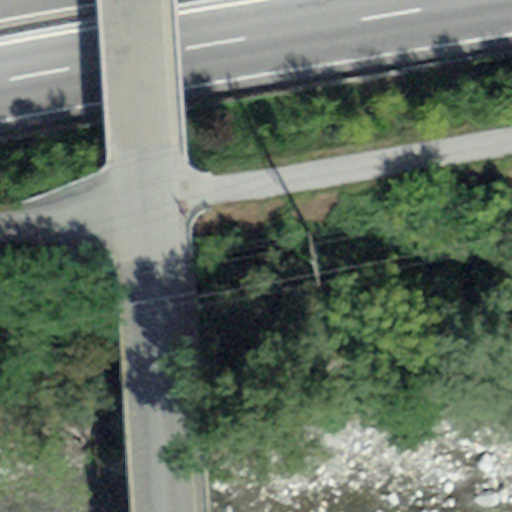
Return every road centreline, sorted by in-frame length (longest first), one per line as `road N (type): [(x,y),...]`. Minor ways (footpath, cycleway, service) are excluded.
road 1 (track): [(0,231),(511,145)]
road 2 (unclassified): [(167,511),(135,0)]
road 3 (motorway): [(0,80),(479,0)]
